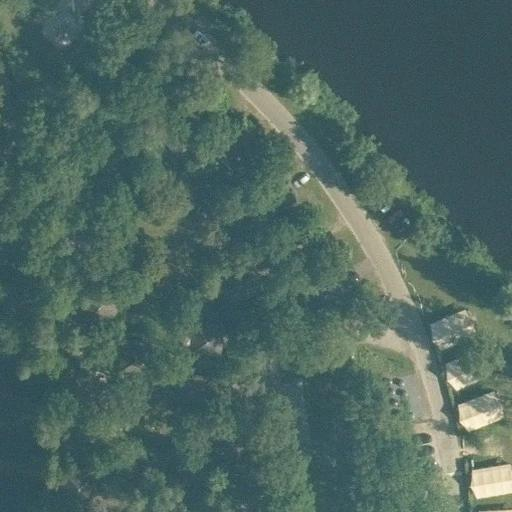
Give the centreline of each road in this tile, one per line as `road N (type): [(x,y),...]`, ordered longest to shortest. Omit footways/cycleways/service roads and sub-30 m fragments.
road 1 (unclassified): [(460,511),(454,428),(419,320),(385,254),(293,133),(155,0)]
road 2 (track): [(27,130),(12,152),(25,168),(28,200),(53,228),(74,327),(137,494)]
road 3 (track): [(419,320),(278,343),(264,369),(276,431),(266,468),(213,511)]
road 4 (track): [(27,130),(108,77),(197,40)]
